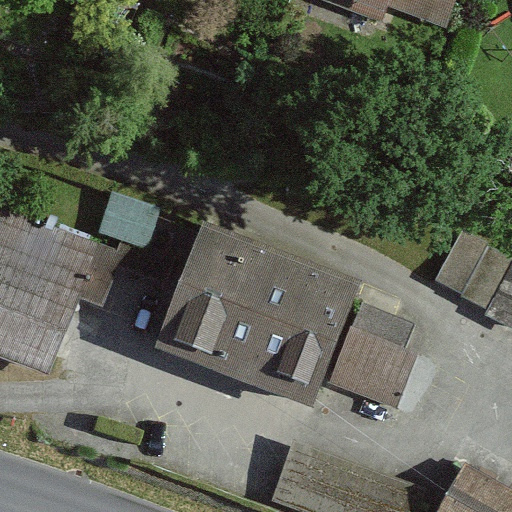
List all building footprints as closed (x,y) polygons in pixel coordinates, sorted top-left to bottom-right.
[(315,0),(389,26),(393,15),(453,35),(465,0),(315,0)] [(163,220),(116,205),(104,243),(150,258),(163,220)] [(102,312),(118,268),(0,224),(0,359),(58,381),(85,306),(102,312)] [(490,240),(466,227),(438,281),(464,294),(461,299),(487,312),(483,320),(511,335),(511,256),(488,244),(490,240)] [(371,295),(210,235),(163,358),(324,419),(336,387),(402,412),(421,363),(354,338),(371,295)] [(424,511),(430,500),(300,450),(278,508),(289,511),(424,511)] [(511,511),(511,502),(468,480),(451,511),(511,511)]
